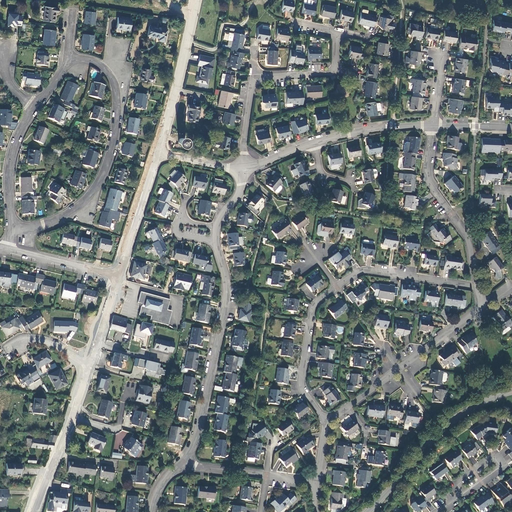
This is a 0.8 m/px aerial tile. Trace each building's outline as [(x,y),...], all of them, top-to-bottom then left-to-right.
[(292,12),(293,2),(283,0),(282,0),(281,10),(292,12)] [(313,16),(315,6),(303,4),(301,13),(313,16)] [(320,15),(333,18),(335,8),(322,5),(320,15)] [(58,12),(58,8),(45,6),(43,20),(53,21),(55,12),(58,12)] [(351,22),(353,12),(341,10),(339,20),(351,22)] [(358,24),(373,27),(376,16),(367,15),(368,11),(363,10),(362,10),(361,13),(358,24)] [(19,13),(9,12),(7,27),(15,27),(15,25),(21,26),(22,15),(20,15),(19,13)] [(94,25),(95,13),(86,12),(84,24),(94,25)] [(392,24),(393,20),(379,17),(379,21),(377,26),(381,30),(383,29),(384,30),(390,32),(391,29),(393,28),(393,26),(392,24)] [(130,30),(131,19),(118,18),(116,28),(125,29),(125,30),(130,30)] [(504,30),(511,32),(511,28),(511,24),(493,20),(492,30),(503,33),(504,30)] [(416,35),(416,36),(416,38),(421,39),(422,31),(421,31),(422,24),(416,23),(416,24),(410,23),(409,28),(410,30),(411,30),(410,35),(415,35),(415,34),(416,35)] [(268,41),(270,27),(262,26),(262,29),(259,28),(258,29),(256,39),(260,40),(260,39),(268,41)] [(285,30),(277,28),(276,38),(288,41),(290,29),(285,29),(285,30)] [(426,28),(424,38),(437,40),(439,30),(426,28)] [(53,45),(56,31),(44,29),(42,44),(53,45)] [(443,30),(442,41),(454,42),(456,32),(443,30)] [(166,45),(167,33),(149,32),(148,42),(160,43),(159,45),(166,45)] [(229,50),(233,51),(240,52),(244,35),(233,32),(229,50)] [(92,51),(94,36),(83,34),(81,49),(92,51)] [(460,36),(458,48),(462,48),(463,48),(469,49),(474,50),(474,48),(475,44),(476,39),(460,36)] [(386,56),(388,44),(378,42),(376,54),(386,56)] [(353,58),(359,59),(359,58),(363,59),(363,55),(364,55),(360,54),(361,47),(350,45),(348,55),(354,56),(353,58)] [(320,48),(308,48),(307,60),(311,60),(311,58),(321,58),(320,48)] [(295,50),(290,50),(288,62),(293,63),(293,62),(302,63),(304,53),(295,52),(295,50)] [(242,57),(243,53),(240,52),(233,51),(232,55),(231,55),(229,63),(227,62),(226,66),(238,69),(239,65),(240,65),(240,64),(241,57),(242,57)] [(276,65),(277,51),(267,51),(266,64),(276,65)] [(420,58),(421,52),(411,51),(409,64),(418,65),(420,57),(420,58)] [(46,57),(47,53),(38,52),(36,65),(47,66),(49,57),(46,57)] [(211,76),(214,59),(199,56),(197,66),(202,67),(200,78),(197,77),(195,83),(206,85),(208,75),(211,76)] [(504,62),(497,60),(498,57),(490,56),(490,63),(489,67),(490,67),(489,70),(491,72),(497,73),(498,75),(501,75),(501,74),(504,63),(504,62)] [(466,59),(456,58),(455,63),(455,66),(454,66),(453,72),(459,73),(459,72),(463,73),(464,66),(465,66),(466,59)] [(320,71),(321,63),(314,63),(313,71),(320,71)] [(368,63),(366,76),(376,78),(378,65),(368,63)] [(511,75),(511,64),(509,63),(508,64),(504,63),(501,74),(506,75),(505,78),(510,79),(511,75)] [(232,75),(233,71),(226,70),(223,85),(232,87),(234,75),(232,75)] [(38,86),(40,75),(22,73),(21,81),(25,81),(25,84),(38,86)] [(149,82),(150,76),(141,74),(138,87),(152,89),(154,83),(149,82)] [(414,83),(412,92),(423,94),(424,85),(425,85),(426,81),(411,78),(410,83),(414,83)] [(465,80),(455,78),(454,86),(453,86),(452,91),(463,93),(465,80)] [(65,101),(64,105),(72,109),(73,105),(70,103),(77,86),(67,81),(60,99),(65,101)] [(366,90),(365,96),(375,98),(376,87),(377,88),(378,83),(367,81),(366,85),(364,85),(363,90),(366,90)] [(105,85),(94,82),(90,96),(100,100),(105,85)] [(305,86),(307,98),(322,97),(321,86),(310,86),(310,85),(305,86)] [(232,97),(232,93),(221,90),(218,106),(228,108),(231,97),(232,97)] [(299,103),(298,92),(294,92),(292,93),(292,92),(285,92),(286,103),(295,102),(295,104),(298,103),(299,103)] [(144,110),(147,96),(136,94),(134,108),(144,110)] [(271,106),(276,106),(275,94),(269,95),(269,96),(261,97),(262,102),(264,105),(265,108),(271,107),(271,106)] [(420,110),(422,98),(411,96),(409,109),(420,110)] [(498,111),(498,101),(498,96),(492,96),(491,97),(486,97),(485,108),(493,108),(493,111),(498,112),(498,111)] [(462,100),(449,98),(448,106),(449,106),(448,112),(459,113),(460,108),(461,108),(462,100)] [(511,103),(509,104),(508,103),(503,102),(503,101),(498,101),(498,111),(502,111),(502,114),(506,114),(509,114),(510,115),(511,115),(511,103)] [(375,102),(365,103),(367,116),(377,114),(376,111),(381,110),(380,104),(379,103),(375,103),(375,102)] [(51,114),(50,114),(48,118),(58,122),(60,118),(64,120),(67,112),(63,111),(64,109),(55,105),(51,114)] [(197,122),(200,107),(189,105),(187,110),(189,111),(187,120),(197,122)] [(100,122),(104,109),(95,106),(91,119),(100,122)] [(11,118),(11,112),(0,110),(0,125),(9,126),(10,117),(11,118)] [(234,118),(235,114),(224,112),(222,123),(232,125),(233,118),(234,118)] [(329,123),(328,114),(315,115),(316,124),(329,123)] [(290,121),(293,134),(298,133),(299,133),(302,132),(302,131),(305,130),(308,129),(306,124),(307,121),(305,119),(304,119),(300,117),(299,121),(295,122),(294,121),(290,121)] [(136,135),(139,120),(129,118),(127,133),(136,135)] [(289,135),(287,126),(275,128),(277,138),(289,135)] [(42,145),(48,131),(39,127),(34,141),(42,145)] [(89,133),(87,140),(96,142),(100,131),(87,127),(86,132),(89,133)] [(270,141),(268,132),(255,135),(257,144),(270,141)] [(447,141),(447,144),(446,149),(456,150),(458,138),(447,136),(446,141),(447,141)] [(228,151),(230,138),(220,137),(218,149),(228,151)] [(407,153),(416,155),(418,144),(419,144),(419,139),(409,138),(409,139),(408,143),(406,143),(404,145),(403,153),(404,153),(407,153)] [(499,140),(487,139),(481,138),(481,153),(487,153),(487,152),(493,152),(495,153),(499,153),(499,151),(499,142),(499,140)] [(503,142),(499,142),(499,151),(507,151),(508,150),(511,150),(511,139),(510,139),(510,141),(503,141),(503,142)] [(131,157),(134,145),(125,143),(122,155),(131,157)] [(381,153),(379,143),(366,146),(368,155),(381,153)] [(348,158),(360,156),(358,145),(354,146),(355,147),(346,148),(348,158)] [(38,166),(40,153),(29,151),(27,164),(38,166)] [(93,169),(98,154),(87,151),(82,165),(93,169)] [(342,163),(339,153),(327,156),(329,166),(342,163)] [(417,156),(417,155),(416,155),(407,153),(404,153),(403,157),(406,158),(403,169),(413,171),(415,159),(414,159),(415,155),(417,156)] [(455,155),(443,153),(442,159),(443,160),(445,160),(444,161),(443,162),(443,163),(443,164),(443,166),(450,167),(450,168),(455,169),(457,159),(455,159),(455,155)] [(308,173),(302,161),(293,165),(299,177),(308,173)] [(123,185),(127,172),(118,169),(115,183),(123,185)] [(374,182),(373,177),(371,170),(371,169),(362,171),(364,184),(374,182)] [(495,179),(501,179),(501,169),(496,169),(491,169),(488,170),(480,170),(480,176),(484,176),(484,180),(488,181),(490,183),(492,181),(493,181),(493,178),(495,178),(495,179)] [(80,190),(86,176),(75,172),(70,186),(80,190)] [(179,172),(178,173),(173,178),(170,181),(171,182),(176,186),(177,187),(185,178),(179,172)] [(414,182),(415,176),(399,173),(398,178),(399,179),(403,180),(404,180),(403,186),(404,186),(403,192),(414,193),(415,186),(413,185),(414,182)] [(274,176),(266,185),(273,192),(274,191),(276,193),(277,193),(281,189),(281,188),(279,186),(282,183),(274,176)] [(458,187),(460,185),(454,176),(444,184),(448,190),(451,190),(454,194),(459,189),(458,188),(458,187)] [(204,189),(206,179),(194,177),(192,186),(204,189)] [(21,178),(22,198),(30,197),(30,193),(32,193),(32,178),(21,178)] [(226,185),(222,184),(218,184),(219,180),(214,179),(211,193),(224,195),(226,185)] [(313,194),(308,182),(299,186),(305,198),(313,194)] [(58,199),(64,192),(56,185),(50,192),(53,195),(49,199),(57,205),(60,200),(58,199)] [(172,194),(160,188),(159,189),(158,193),(158,194),(161,195),(158,201),(159,202),(167,205),(172,194)] [(110,189),(105,209),(116,212),(120,198),(121,193),(110,189)] [(338,204),(342,193),(333,189),(329,201),(338,204)] [(369,208),(374,197),(365,192),(360,204),(369,208)] [(490,201),(491,195),(479,194),(479,203),(480,204),(490,205),(490,207),(495,208),(496,201),(490,201)] [(256,211),(264,201),(256,195),(249,204),(256,211)] [(417,203),(418,198),(406,196),(404,208),(408,209),(409,210),(414,211),(416,203),(417,203)] [(30,197),(22,198),(22,215),(34,215),(33,201),(36,201),(36,197),(30,197)] [(211,203),(200,200),(197,214),(208,216),(211,203)] [(163,217),(168,206),(167,205),(159,202),(154,213),(163,217)] [(119,217),(120,213),(116,212),(105,209),(104,213),(103,213),(99,226),(108,229),(111,219),(116,221),(117,216),(119,217)] [(249,215),(239,214),(237,225),(247,227),(248,223),(251,223),(253,222),(254,219),(251,217),(249,216),(249,215)] [(292,222),(298,230),(308,223),(302,215),(292,222)] [(288,233),(292,231),(282,217),(279,220),(281,224),(272,231),(277,239),(287,232),(288,233)] [(331,234),(333,224),(321,222),(320,232),(331,234)] [(353,235),(354,225),(341,223),(339,233),(353,235)] [(440,231),(436,226),(431,231),(427,234),(433,242),(440,243),(440,242),(442,240),(443,241),(444,240),(446,243),(451,239),(445,231),(445,232),(442,228),(440,231)] [(161,240),(162,239),(157,227),(145,233),(145,235),(147,239),(150,237),(153,243),(161,240)] [(495,240),(489,231),(481,236),(485,242),(484,243),(486,246),(487,246),(489,250),(498,245),(496,240),(495,240)] [(228,246),(238,245),(237,238),(237,233),(227,234),(228,246)] [(76,247),(78,238),(74,237),(74,236),(64,234),(62,242),(68,243),(68,245),(76,247)] [(383,245),(388,245),(392,246),(392,247),(396,248),(398,236),(385,235),(384,239),(383,245)] [(82,239),(78,238),(76,247),(84,249),(84,247),(90,249),(92,240),(82,238),(82,239)] [(411,249),(417,250),(419,240),(405,238),(404,243),(405,244),(405,245),(404,249),(410,250),(411,249)] [(110,252),(113,242),(101,239),(100,247),(105,249),(105,251),(110,252)] [(153,243),(152,244),(159,259),(163,256),(163,255),(165,254),(163,252),(166,251),(161,240),(153,243)] [(360,253),(364,254),(368,255),(368,256),(372,257),(374,246),(362,244),(360,253)] [(175,249),(175,251),(173,258),(189,262),(191,253),(187,252),(175,249)] [(331,262),(336,269),(343,264),(346,268),(350,265),(348,261),(351,258),(346,251),(343,253),(331,262)] [(285,266),(286,253),(277,252),(276,257),(272,256),(271,263),(275,264),(285,266)] [(244,265),(243,253),(234,254),(235,266),(244,265)] [(445,261),(444,266),(443,270),(450,271),(450,268),(462,270),(463,264),(461,263),(462,258),(452,256),(452,254),(448,253),(445,255),(445,261)] [(206,262),(207,257),(195,254),(193,264),(205,267),(204,270),(210,272),(211,269),(209,262),(206,262)] [(436,265),(437,256),(425,255),(424,264),(436,265)] [(498,271),(503,267),(496,256),(487,263),(490,266),(495,272),(497,270),(498,271)] [(144,279),(147,265),(134,262),(133,271),(132,275),(138,276),(138,278),(144,279)] [(177,272),(173,288),(190,291),(193,275),(177,272)] [(283,273),(273,272),(272,279),(268,278),(267,279),(266,284),(267,285),(283,287),(284,281),(282,280),(283,273)] [(12,274),(1,273),(0,282),(0,284),(3,285),(3,286),(5,287),(10,288),(11,284),(13,284),(14,283),(14,281),(11,281),(12,275),(12,274)] [(39,285),(41,276),(37,275),(37,278),(20,274),(20,276),(19,284),(18,287),(34,290),(35,284),(39,285)] [(19,284),(20,276),(12,275),(11,281),(14,281),(14,283),(19,284)] [(214,278),(202,275),(201,282),(204,282),(203,289),(202,295),(212,297),(214,285),(213,284),(214,278)] [(45,276),(41,276),(39,285),(42,286),(41,292),(54,295),(57,282),(44,279),(45,276)] [(323,285),(316,276),(306,284),(312,292),(318,287),(318,288),(323,285)] [(80,293),(82,284),(79,284),(78,287),(65,284),(62,296),(70,297),(70,299),(75,300),(77,293),(80,293)] [(86,285),(82,284),(80,293),(84,294),(82,301),(95,304),(98,291),(85,288),(86,285)] [(365,293),(368,291),(366,287),(365,287),(363,284),(359,287),(360,288),(352,294),(356,298),(355,299),(356,300),(362,301),(362,297),(365,295),(365,293)] [(378,296),(378,298),(393,300),(395,286),(390,285),(390,286),(380,285),(374,284),(371,287),(375,292),(375,294),(379,294),(378,296)] [(415,286),(403,284),(401,297),(405,297),(405,295),(409,295),(409,300),(415,301),(416,296),(414,296),(415,286)] [(434,293),(426,291),(425,301),(429,302),(428,306),(434,307),(436,306),(437,306),(439,292),(435,292),(434,293)] [(150,320),(169,325),(171,316),(170,316),(172,311),(168,310),(170,300),(141,292),(138,302),(142,304),(139,315),(146,317),(146,315),(151,316),(150,320)] [(453,295),(452,295),(447,294),(445,305),(450,306),(454,306),(455,305),(461,306),(462,300),(466,301),(466,296),(462,296),(453,295)] [(285,306),(284,310),(296,312),(298,300),(284,298),(283,306),(285,306)] [(238,320),(249,322),(252,304),(241,302),(238,320)] [(344,311),(347,308),(342,302),(339,304),(338,304),(333,308),(332,307),(328,310),(335,319),(345,312),(344,311)] [(208,323),(211,307),(200,304),(199,313),(197,321),(208,323)] [(493,316),(494,317),(497,321),(496,323),(495,324),(495,325),(495,326),(495,327),(495,328),(496,329),(499,333),(500,332),(507,327),(510,327),(511,325),(511,323),(506,315),(505,315),(501,310),(493,316)] [(22,323),(25,329),(29,327),(30,328),(43,321),(38,312),(25,319),(23,316),(19,318),(22,323)] [(387,328),(389,316),(376,314),(375,326),(382,327),(382,328),(387,328)] [(131,320),(113,315),(109,328),(130,334),(132,325),(129,324),(131,320)] [(22,323),(19,318),(18,316),(7,323),(2,326),(7,335),(19,328),(18,325),(22,323)] [(433,322),(420,320),(419,330),(431,332),(433,322)] [(69,330),(73,330),(76,331),(79,324),(73,322),(54,321),(54,331),(69,331),(69,330)] [(141,325),(137,324),(134,336),(145,338),(146,334),(151,335),(154,324),(142,321),(141,325)] [(335,326),(332,325),(323,324),(322,329),(324,329),(323,337),(329,338),(329,339),(333,339),(335,330),(335,326)] [(408,334),(409,325),(396,324),(394,333),(396,335),(398,335),(400,334),(403,334),(402,335),(405,336),(408,334)] [(294,339),(296,326),(286,325),(284,338),(294,339)] [(511,329),(510,327),(507,327),(500,332),(502,335),(511,329)] [(200,347),(203,330),(193,328),(189,344),(200,347)] [(243,349),(246,332),(236,330),(232,346),(243,349)] [(363,346),(365,334),(355,332),(353,345),(363,346)] [(475,338),(476,337),(473,332),(466,337),(466,336),(462,339),(462,340),(458,342),(467,354),(471,351),(469,349),(478,342),(475,338)] [(156,339),(154,349),(168,353),(168,351),(173,353),(175,342),(170,341),(170,342),(156,339)] [(292,353),(293,344),(283,342),(281,350),(283,351),(282,356),(292,358),(292,353)] [(327,360),(328,360),(329,353),(334,354),(335,347),(329,346),(329,348),(319,346),(318,351),(319,351),(318,354),(317,354),(317,358),(321,359),(327,360)] [(456,358),(458,356),(452,347),(448,350),(448,351),(445,353),(445,352),(440,356),(443,360),(441,361),(445,366),(448,364),(448,365),(453,362),(455,364),(457,363),(457,359),(456,358)] [(43,374),(40,371),(38,368),(51,360),(46,351),(33,359),(36,364),(33,366),(34,368),(37,373),(39,376),(43,374)] [(196,371),(200,355),(188,352),(185,365),(183,365),(181,372),(188,373),(188,370),(196,371)] [(127,361),(128,356),(115,353),(113,361),(112,361),(111,366),(121,369),(123,360),(127,361)] [(365,361),(366,359),(366,355),(354,353),(354,358),(355,358),(354,367),(364,368),(365,361)] [(228,356),(224,372),(226,373),(235,374),(238,358),(228,356)] [(140,359),(138,366),(147,369),(146,371),(151,372),(151,371),(156,372),(155,374),(161,375),(161,374),(164,375),(166,370),(162,369),(163,368),(160,367),(161,364),(140,359)] [(320,363),(319,362),(318,367),(322,368),(321,376),(331,378),(332,370),(333,370),(334,365),(326,363),(320,363)] [(36,378),(33,380),(34,383),(41,379),(39,376),(37,373),(34,368),(31,370),(36,378)] [(27,371),(21,375),(20,374),(16,376),(21,384),(31,378),(33,380),(36,378),(31,370),(31,369),(27,371)] [(68,384),(60,369),(49,375),(57,389),(68,384)] [(278,369),(276,378),(278,378),(278,384),(288,385),(288,379),(287,379),(289,370),(278,369)] [(441,386),(441,381),(444,382),(446,381),(447,375),(446,373),(443,373),(443,371),(432,370),(430,380),(429,384),(441,386)] [(235,374),(226,373),(223,390),(234,392),(237,375),(235,374)] [(353,392),(354,391),(355,387),(360,388),(361,383),(360,382),(361,376),(352,374),(350,386),(348,386),(347,391),(353,392)] [(105,393),(110,378),(101,375),(97,390),(105,393)] [(192,396),(196,379),(185,377),(182,394),(192,396)] [(136,400),(149,403),(152,392),(154,388),(141,385),(140,389),(138,389),(137,393),(138,394),(136,400)] [(331,386),(328,388),(323,391),(323,392),(329,399),(327,402),(330,406),(341,399),(331,386)] [(448,395),(448,391),(435,389),(434,393),(435,393),(434,401),(444,403),(445,395),(448,395)] [(279,405),(281,391),(271,390),(269,404),(279,405)] [(219,397),(216,413),(218,414),(226,416),(230,399),(219,397)] [(34,398),(32,413),(47,414),(48,399),(34,398)] [(108,418),(113,403),(102,400),(98,415),(108,418)] [(187,420),(191,403),(180,401),(177,417),(187,420)] [(299,419),(309,411),(303,403),(299,405),(300,406),(293,411),(299,419)] [(388,404),(387,415),(398,417),(398,418),(402,418),(403,408),(399,408),(399,407),(394,406),(394,405),(388,404)] [(383,418),(385,406),(380,405),(380,406),(375,405),(375,407),(368,406),(367,416),(374,417),(374,415),(379,416),(379,418),(383,418)] [(143,428),(147,415),(135,411),(131,425),(143,428)] [(411,411),(407,411),(405,424),(410,425),(410,422),(418,423),(420,413),(411,412),(411,411)] [(226,416),(218,414),(215,431),(225,433),(229,416),(226,416)] [(359,428),(353,420),(343,428),(346,432),(346,435),(349,435),(349,436),(359,428)] [(293,430),(287,422),(278,429),(283,436),(289,432),(290,432),(293,430)] [(475,427),(470,431),(477,440),(487,433),(495,434),(496,424),(484,423),(476,428),(475,427)] [(252,432),(249,434),(249,438),(255,439),(257,438),(257,439),(263,434),(264,435),(268,433),(261,424),(259,426),(259,425),(253,424),(252,431),(252,432)] [(179,446),(183,429),(172,427),(169,444),(179,446)] [(511,429),(511,428),(506,432),(506,433),(502,436),(506,440),(504,441),(507,445),(506,445),(509,449),(511,447),(511,429)] [(389,437),(390,432),(379,430),(378,436),(380,436),(379,444),(389,446),(391,437),(389,437)] [(97,446),(95,449),(100,451),(106,439),(92,433),(87,443),(94,446),(97,446)] [(303,454),(314,446),(308,437),(297,446),(303,454)] [(135,458),(143,447),(131,438),(128,442),(127,441),(124,445),(125,446),(123,448),(132,454),(131,455),(135,458)] [(225,459),(227,442),(216,441),(215,458),(225,459)] [(336,455),(336,459),(347,461),(347,457),(348,452),(348,451),(350,452),(351,448),(352,448),(352,444),(339,442),(338,447),(337,455),(336,455)] [(470,444),(461,450),(467,459),(476,453),(470,444)] [(261,452),(262,448),(250,446),(248,458),(259,460),(260,452),(261,452)] [(292,464),(298,460),(291,450),(279,459),(285,467),(291,463),(292,464)] [(369,456),(368,464),(384,466),(386,453),(377,452),(376,460),(374,460),(374,457),(369,456)] [(461,459),(455,452),(444,460),(447,464),(449,464),(452,469),(457,465),(456,463),(461,459)] [(473,456),(469,458),(473,465),(477,462),(473,456)] [(22,474),(22,462),(7,462),(7,474),(22,474)] [(69,462),(68,472),(76,473),(76,476),(80,476),(81,476),(84,476),(85,474),(96,475),(97,465),(90,464),(90,463),(86,462),(86,464),(78,463),(69,462)] [(435,481),(447,472),(441,464),(429,473),(435,481)] [(110,468),(102,467),(100,478),(109,479),(109,481),(113,481),(114,468),(110,468)] [(138,467),(137,476),(136,483),(146,485),(148,468),(138,467)] [(335,475),(333,485),(344,487),(346,473),(334,471),(333,475),(335,475)] [(358,480),(357,487),(366,488),(366,483),(370,483),(371,472),(360,471),(359,475),(358,475),(357,480),(358,480)] [(511,488),(507,481),(505,483),(507,486),(504,488),(500,484),(496,487),(497,488),(492,492),(502,506),(505,504),(507,506),(511,502),(511,494),(510,496),(505,491),(509,488),(510,490),(511,488)] [(435,493),(429,485),(420,492),(422,495),(419,498),(423,503),(430,498),(429,497),(435,493)] [(185,505),(187,489),(176,487),(174,504),(185,505)] [(215,499),(216,488),(199,487),(198,497),(215,499)] [(252,493),(253,488),(242,487),(241,500),(254,502),(254,501),(251,500),(251,493),(252,493)] [(60,505),(65,505),(66,494),(68,494),(69,489),(59,488),(59,493),(52,492),(51,506),(52,507),(55,507),(57,506),(60,507),(60,505)] [(9,489),(0,489),(0,506),(7,506),(7,498),(9,498),(9,489)] [(277,495),(274,497),(276,499),(274,501),(270,504),(277,511),(280,511),(284,509),(285,508),(283,507),(287,504),(287,505),(290,502),(292,504),(297,500),(291,494),(287,498),(282,493),(278,496),(277,495)] [(333,493),(331,509),(341,511),(346,507),(347,499),(344,499),(344,495),(333,493)] [(494,503),(487,494),(483,496),(483,495),(478,499),(479,499),(473,503),(479,511),(489,504),(490,506),(494,503)] [(137,511),(139,497),(128,497),(126,511),(137,511)] [(421,510),(426,507),(423,503),(419,498),(419,497),(413,501),(413,503),(410,505),(410,507),(414,511),(416,511),(421,509),(421,510)] [(86,511),(88,502),(73,501),(71,511),(86,511)]
